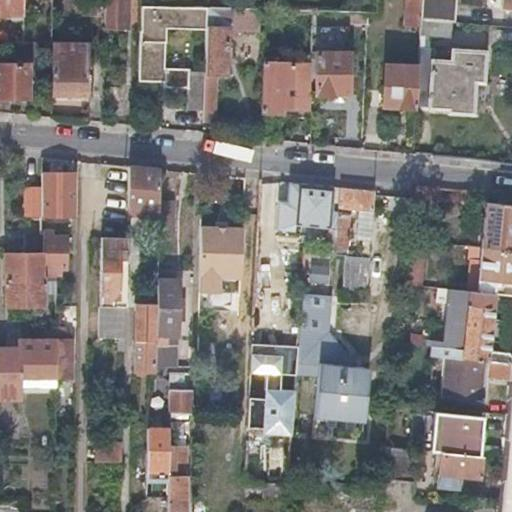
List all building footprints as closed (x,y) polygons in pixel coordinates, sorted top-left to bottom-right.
[(0,0),(0,13),(21,13),(21,0),(0,0)] [(104,0),(104,27),(125,27),(125,0),(104,0)] [(419,17),(420,0),(405,0),(404,23),(419,24),(419,17)] [(420,0),(419,17),(450,19),(451,0),(420,0)] [(204,27),(205,6),(138,4),(136,80),(161,81),(161,86),(187,87),(186,112),(201,112),(203,71),(187,71),(187,66),(162,65),(163,25),(204,27)] [(257,29),(258,7),(205,6),(204,27),(203,71),(201,112),(201,121),(213,122),(215,72),(226,73),(227,30),(240,31),(240,28),(257,29)] [(450,19),(419,17),(419,24),(418,32),(449,34),(450,19)] [(50,73),(49,94),(87,95),(87,44),(50,43),(50,73)] [(433,45),(417,44),(416,65),(413,102),(427,103),(427,106),(447,107),(446,110),(470,112),(473,80),(481,80),(483,50),(451,48),(450,61),(431,60),(433,45)] [(315,51),(314,93),(346,93),(348,51),(315,51)] [(309,108),(310,62),(262,60),(260,111),(282,111),(282,107),(309,108)] [(28,63),(0,62),(0,92),(27,93),(28,63)] [(381,103),(413,106),(413,102),(416,65),(383,63),(381,103)] [(159,166),(128,163),(126,207),(157,209),(158,198),(159,166)] [(73,171),(41,171),(41,213),(73,213),(73,171)] [(332,184),(287,179),(286,201),(274,201),(272,221),(329,226),(332,184)] [(413,183),(409,239),(430,241),(433,202),(432,202),(433,185),(413,183)] [(373,188),(339,185),(337,206),(359,208),(372,209),(373,188)] [(158,198),(157,209),(157,234),(170,234),(172,199),(158,198)] [(511,248),(511,203),(483,201),(479,246),(511,248)] [(372,209),(359,208),(357,230),(370,231),(372,209)] [(336,214),(334,253),(343,253),(340,287),(365,289),(368,254),(349,253),(352,216),(336,214)] [(238,274),(241,225),(198,223),(196,288),(217,289),(218,273),(238,274)] [(44,230),(44,231),(43,275),(56,275),(60,275),(59,268),(64,268),(64,235),(51,235),(51,230),(44,230)] [(127,236),(125,236),(99,236),(97,304),(123,305),(125,253),(127,253),(127,236)] [(511,248),(479,246),(475,289),(491,291),(492,280),(511,281),(511,248)] [(42,251),(3,252),(3,277),(4,278),(4,308),(10,308),(10,303),(42,303),(43,275),(42,275),(42,251)] [(305,263),(304,282),(326,283),(327,263),(305,263)] [(42,303),(42,338),(55,339),(56,339),(56,275),(43,275),(42,303)] [(161,370),(174,370),(175,317),(176,294),(176,277),(156,276),(153,376),(161,377),(161,370)] [(491,291),(475,289),(434,285),(433,300),(445,301),(441,339),(425,337),(424,343),(431,344),(462,347),(467,303),(491,306),(491,305),(492,291),(491,291)] [(300,292),(297,322),(317,324),(319,293),(300,292)] [(327,294),(319,293),(317,324),(325,325),(327,294)] [(134,314),(133,376),(152,376),(154,302),(134,301),(134,308),(132,308),(132,314),(134,314)] [(462,347),(431,344),(430,355),(441,356),(508,363),(509,351),(487,349),(491,306),(467,303),(462,347)] [(122,335),(123,305),(97,304),(97,334),(122,335)] [(295,346),(294,372),(313,373),(317,324),(297,322),(295,346)] [(334,364),(336,342),(334,340),(335,325),(325,325),(317,324),(313,373),(315,373),(315,376),(333,377),(334,364)] [(0,396),(17,397),(17,385),(17,374),(54,374),(55,339),(42,338),(18,338),(18,346),(0,346),(0,396)] [(54,374),(69,374),(70,339),(56,339),(55,339),(54,374)] [(333,377),(330,414),(363,416),(367,366),(347,365),(348,356),(336,342),(334,364),(333,377)] [(295,346),(250,344),(246,429),(264,430),(263,434),(292,436),(294,393),(278,392),(278,371),(294,372),(295,346)] [(483,377),(507,379),(508,363),(441,356),(437,395),(481,399),(483,377)] [(17,385),(54,385),(54,374),(17,374),(17,385)] [(54,374),(54,385),(69,385),(69,374),(54,374)] [(312,413),(330,414),(333,377),(315,376),(312,413)] [(188,394),(167,394),(166,417),(188,417),(188,394)] [(444,423),(442,450),(474,453),(478,415),(457,413),(456,424),(444,423)] [(166,480),(166,449),(166,427),(146,426),(144,479),(166,480)] [(90,439),(89,461),(119,462),(119,440),(90,439)] [(383,445),(380,477),(413,479),(415,447),(383,445)] [(166,480),(165,511),(182,511),(184,449),(166,449),(166,480)] [(475,474),(476,453),(474,453),(442,450),(437,449),(435,471),(475,474)] [(378,485),(348,483),(347,502),(376,504),(378,485)] [(0,511),(14,511),(14,500),(0,499),(0,511)]
